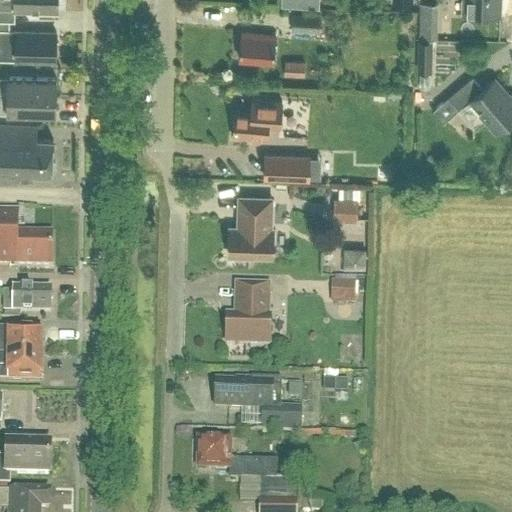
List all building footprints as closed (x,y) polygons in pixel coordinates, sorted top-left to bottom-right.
[(0,0),(0,18),(14,19),(14,9),(58,10),(57,0),(0,0)] [(500,13),(499,0),(463,0),(463,12),(500,13)] [(291,30),(320,32),(321,14),(292,12),(291,30)] [(0,58),(14,59),(55,60),(56,31),(9,30),(9,20),(0,19),(0,58)] [(273,61),(275,33),(241,30),(239,58),(273,61)] [(304,62),(284,61),(284,75),(304,76),(304,62)] [(0,74),(0,92),(56,94),(56,76),(8,75),(0,74)] [(472,75),(432,109),(443,121),(468,99),(496,131),(511,117),(511,97),(494,77),(482,87),(472,75)] [(0,109),(7,110),(7,111),(55,112),(56,94),(0,92),(0,109)] [(267,136),(268,124),(280,125),(282,99),(252,97),(251,109),(235,108),(233,136),(247,138),(248,134),(267,136)] [(318,132),(318,117),(314,117),(314,112),(320,113),(320,100),(314,99),(296,99),(295,131),(318,132)] [(51,173),(53,138),(37,137),(37,125),(0,123),(0,182),(16,183),(16,179),(33,179),(33,172),(51,173)] [(309,154),(265,153),(265,177),(308,178),(309,154)] [(274,256),(275,228),(272,228),(274,197),(241,196),(240,213),(244,213),(244,226),(231,226),(230,254),(274,256)] [(357,198),(334,198),(333,221),(357,221),(357,198)] [(0,211),(0,266),(52,267),(52,235),(18,234),(18,211),(0,211)] [(355,284),(331,283),(331,307),(354,307),(355,284)] [(270,347),(271,318),(269,318),(270,288),(237,286),(236,304),(240,304),(240,317),(228,317),(226,345),(270,347)] [(13,289),(13,292),(4,292),(3,313),(12,313),(50,314),(51,290),(13,289)] [(7,355),(7,356),(41,357),(41,332),(23,332),(23,331),(8,330),(8,331),(0,330),(0,343),(7,344),(7,355)] [(41,382),(41,357),(7,356),(7,355),(0,355),(0,381),(7,382),(22,382),(22,381),(41,382)] [(261,431),(281,432),(302,433),(303,409),(281,408),(282,382),(236,380),(236,383),(215,383),(214,408),(250,410),(250,408),(262,408),(261,431)] [(240,503),(260,504),(260,511),(296,511),(297,480),(276,480),(276,464),(231,462),(232,460),(230,460),(230,454),(228,454),(228,442),(199,441),(198,468),(213,469),(215,471),(229,471),(229,479),(241,480),(240,503)] [(49,477),(50,444),(6,443),(6,459),(0,458),(0,479),(16,480),(16,476),(49,477)] [(9,492),(0,491),(0,511),(8,511),(39,511),(40,509),(48,510),(49,492),(14,491),(14,492),(9,492)]
